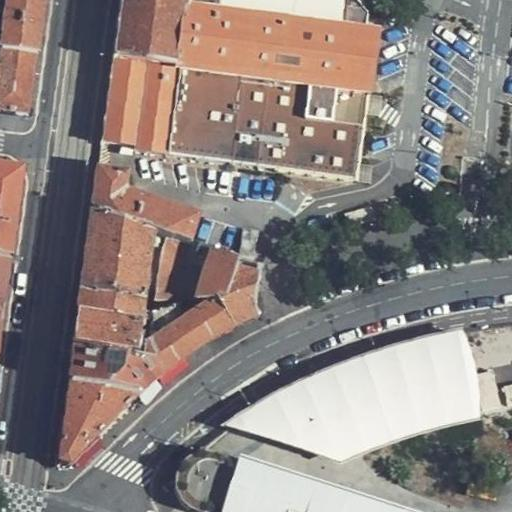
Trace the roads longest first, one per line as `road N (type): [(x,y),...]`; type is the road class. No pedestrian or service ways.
road 1 (tertiary): [(59,511),(213,381),(289,338),(415,294),(511,278)]
road 2 (primary): [(37,150),(0,442)]
road 3 (primary): [(58,0),(37,150)]
